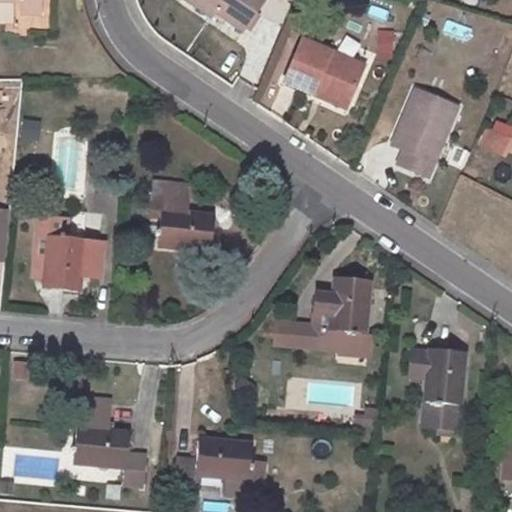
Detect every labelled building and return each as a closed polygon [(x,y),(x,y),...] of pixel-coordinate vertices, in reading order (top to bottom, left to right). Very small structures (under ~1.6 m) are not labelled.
[(218,12),(200,0),(187,0),(184,5),(211,23),(216,15),(218,12)] [(200,0),(218,12),(216,15),(245,35),(267,0),(200,0)] [(22,1),(21,15),(40,15),(40,2),(22,1)] [(385,21),(388,9),(366,3),(363,15),(385,21)] [(444,19),(440,32),(466,41),(470,29),(444,19)] [(377,58),(390,58),(389,32),(376,32),(377,58)] [(286,84),(314,96),(317,89),(351,104),(366,68),(303,43),(286,84)] [(351,104),(317,89),(314,96),(348,111),(351,104)] [(427,178),(456,109),(416,92),(394,146),(406,151),(400,166),(427,178)] [(480,144),(500,154),(506,139),(486,131),(480,144)] [(210,252),(214,218),(186,215),(190,187),(153,182),(149,215),(160,217),(156,246),(210,252)] [(80,275),(100,277),(103,241),(50,236),(44,288),(78,291),(80,275)] [(318,294),(316,313),(313,347),(338,349),(340,330),(364,332),(369,280),(337,277),(335,296),(318,294)] [(367,356),(369,333),(364,332),(340,330),(338,349),(338,354),(367,356)] [(421,382),(417,425),(455,429),(463,352),(406,346),(402,380),(421,382)] [(79,398),(73,462),(124,468),(123,484),(143,485),(145,455),(127,454),(129,434),(108,431),(111,401),(79,398)] [(367,407),(365,418),(376,419),(377,408),(367,407)] [(375,432),(376,419),(365,418),(353,417),(352,430),(375,432)] [(251,446),(198,441),(196,462),(177,460),(174,489),(199,493),(200,475),(247,479),(251,446)]
